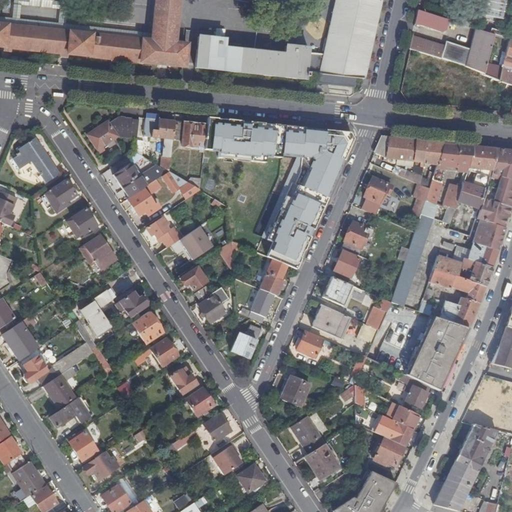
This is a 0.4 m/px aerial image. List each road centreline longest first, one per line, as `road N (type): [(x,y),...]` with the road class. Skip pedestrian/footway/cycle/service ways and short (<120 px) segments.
road 1 (residential): [(246,414),(44,115),(3,107)]
road 2 (tertiary): [(4,78),(373,117)]
road 3 (residential): [(246,414),(373,117)]
road 4 (residential): [(511,256),(452,410),(398,510)]
road 5 (residential): [(0,383),(85,511)]
road 6 (tertiary): [(373,117),(511,133)]
road 7 (residential): [(373,117),(400,0)]
